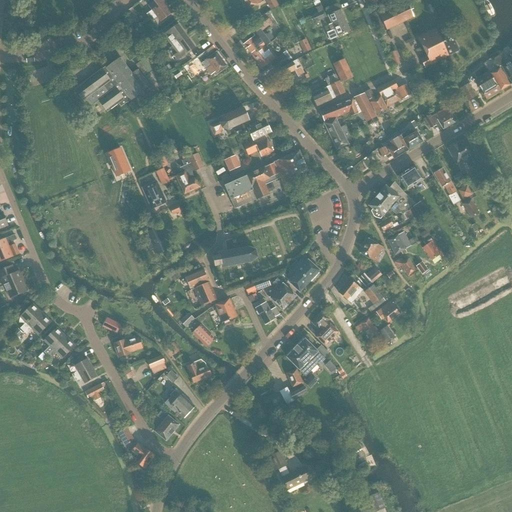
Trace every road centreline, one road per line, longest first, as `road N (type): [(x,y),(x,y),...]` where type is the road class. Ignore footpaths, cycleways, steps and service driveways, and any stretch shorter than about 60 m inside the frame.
road 1 (residential): [(174,460),(145,434),(85,319),(50,294),(0,173)]
road 2 (residential): [(307,142),(205,190),(221,237),(206,259),(222,297),(240,290),(268,348)]
road 3 (tertiary): [(350,192),(511,95)]
road 4 (tertiary): [(268,348),(339,265),(355,215),(350,192)]
road 5 (tertiary): [(290,125),(188,0)]
road 6 (tertiary): [(174,460),(268,348)]
road 7 (residential): [(0,57),(83,42),(125,0)]
